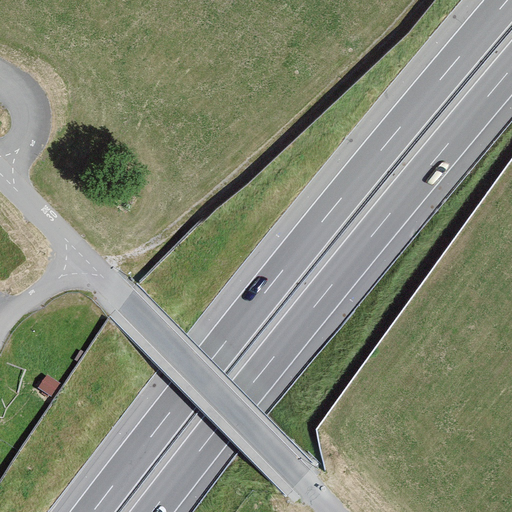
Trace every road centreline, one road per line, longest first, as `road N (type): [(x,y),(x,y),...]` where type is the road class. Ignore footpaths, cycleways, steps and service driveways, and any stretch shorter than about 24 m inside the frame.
road 1 (motorway): [(506,0),(88,511)]
road 2 (motorway): [(476,0),(59,511)]
road 3 (motorway): [(147,511),(511,61)]
road 4 (unclassified): [(334,511),(84,257)]
